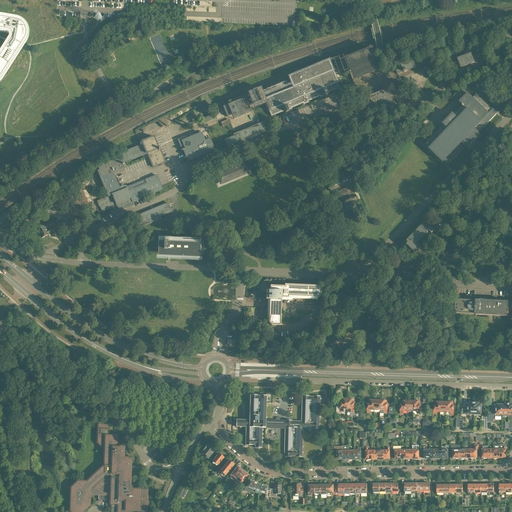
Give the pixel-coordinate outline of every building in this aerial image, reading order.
[(0,86),(2,86),(25,46),(28,42),(29,40),(29,38),(30,33),(29,30),(28,28),(26,25),(24,23),(21,21),(20,20),(17,20),(0,17),(0,86)] [(172,62),(159,34),(149,38),(162,66),(172,62)] [(345,57),(342,58),(341,58),(342,61),(344,60),(348,68),(349,70),(376,60),(374,57),(371,48),(346,58),(345,57)] [(471,54),(458,60),(459,61),(450,64),(455,76),(484,64),(480,53),(472,56),(471,54)] [(424,67),(429,79),(434,76),(427,58),(421,61),(420,57),(414,60),(413,59),(401,64),(401,65),(395,67),(398,74),(404,72),(417,67),(416,66),(422,64),(424,67)] [(230,101),(228,102),(229,103),(226,104),(227,106),(223,107),(227,115),(252,105),(253,107),(253,109),(254,109),(266,104),(265,105),(266,107),(267,107),(267,108),(267,110),(268,110),(269,111),(271,116),(285,110),(286,112),(288,111),(292,109),(292,108),(303,103),(303,105),(309,103),(308,101),(320,96),(320,97),(324,96),(325,96),(327,95),(326,93),(339,88),(337,83),(338,83),(334,74),(329,60),(306,70),(288,77),(289,80),(285,82),(281,84),(281,83),(280,83),(281,84),(276,86),(275,86),(271,88),(271,87),(271,88),(267,89),(267,90),(262,92),(260,88),(247,94),(247,95),(231,101),(230,101)] [(362,99),(363,102),(361,103),(364,111),(391,100),(387,92),(385,93),(384,90),(362,99)] [(454,96),(454,97),(460,102),(463,105),(462,106),(463,106),(454,115),(453,113),(442,125),(443,127),(426,145),(429,148),(429,149),(443,161),(444,161),(448,165),(466,146),(467,147),(476,138),(479,139),(482,136),(478,132),(497,113),(493,109),(492,110),(476,95),(473,98),(468,94),(464,90),(456,94),(454,96)] [(258,124),(256,125),(233,134),(234,136),(225,140),(227,146),(240,141),(241,142),(242,141),(241,141),(248,138),(248,136),(261,131),(261,133),(266,131),(263,124),(262,122),(258,124)] [(181,139),(179,140),(182,150),(183,150),(188,161),(215,150),(210,138),(205,141),(201,133),(182,141),(181,139)] [(163,190),(161,186),(157,175),(127,187),(127,186),(121,186),(121,187),(120,188),(113,173),(124,168),(123,165),(124,164),(124,163),(126,162),(127,165),(132,163),(131,160),(147,154),(153,167),(165,162),(160,148),(159,148),(158,147),(158,146),(154,136),(141,141),(142,142),(140,143),(140,145),(101,161),(102,164),(98,165),(99,170),(98,171),(108,196),(97,201),(99,207),(100,207),(102,211),(113,207),(116,212),(119,211),(134,205),(133,202),(163,190)] [(231,168),(216,174),(220,185),(248,173),(244,163),(239,164),(238,162),(230,166),(231,168)] [(329,191),(352,181),(350,175),(327,185),(329,191)] [(335,193),(331,195),(333,197),(332,197),(333,200),(341,197),(345,208),(338,211),(339,214),(354,208),(351,202),(357,199),(354,192),(357,191),(354,185),(335,193)] [(168,203),(137,216),(142,227),(161,219),(160,216),(172,211),(168,203)] [(410,250),(409,251),(408,252),(411,256),(414,252),(414,253),(415,253),(416,253),(417,253),(418,253),(419,252),(419,251),(419,250),(419,249),(418,248),(421,245),(434,231),(437,234),(445,225),(446,225),(450,221),(443,213),(438,218),(440,220),(435,225),(428,218),(422,224),(423,225),(410,238),(409,237),(403,244),(410,250)] [(45,236),(48,234),(49,234),(48,233),(56,230),(54,225),(52,219),(48,221),(49,223),(44,226),(37,229),(37,230),(36,231),(37,233),(39,233),(41,238),(42,237),(42,238),(45,237),(45,236)] [(157,257),(166,257),(203,258),(204,241),(174,239),(174,240),(157,239),(157,251),(158,251),(157,257)] [(452,256),(444,252),(442,258),(450,261),(452,256)] [(265,280),(264,280),(264,281),(263,281),(263,282),(262,282),(262,283),(261,283),(261,284),(261,285),(260,285),(260,286),(260,287),(260,288),(260,291),(266,291),(266,298),(266,299),(268,299),(267,306),(267,321),(268,321),(268,322),(269,322),(269,323),(269,324),(270,324),(270,325),(271,325),(272,325),(280,325),(281,306),(281,300),(291,300),(292,299),(317,299),(317,298),(318,298),(319,297),(320,297),(320,296),(320,295),(321,286),(285,285),(285,280),(269,279),(268,279),(267,280),(266,280),(265,280)] [(508,302),(491,301),(486,301),(480,300),(476,300),(476,301),(456,300),(455,313),(475,314),(475,315),(508,316),(508,302)] [(368,324),(368,326),(371,326),(371,327),(379,327),(379,325),(381,325),(381,316),(375,316),(372,318),(371,320),(368,319),(368,321),(367,321),(367,324),(368,324)] [(312,429),(319,429),(320,396),(313,396),(309,396),(302,395),(301,421),(292,421),(292,420),(285,420),(285,421),(280,421),(280,418),(276,417),(276,421),(266,420),(267,396),(259,395),(259,396),(257,396),(257,395),(250,395),(249,420),(236,420),(236,427),(246,427),(245,445),(252,445),(255,445),(255,448),(262,448),(262,427),(285,428),(284,457),(291,457),(291,456),(295,456),(295,457),(302,457),(303,428),(312,429)] [(147,511),(148,489),(131,488),(132,457),(125,457),(125,446),(119,445),(119,446),(117,446),(118,434),(112,434),(112,435),(110,435),(111,422),(105,422),(105,423),(97,423),(97,442),(104,450),(103,465),(86,481),(77,481),(70,487),(69,508),(65,511),(82,511),(90,505),(91,495),(98,495),(98,499),(102,500),(102,495),(110,496),(109,511),(147,511)] [(215,449),(210,446),(210,445),(209,444),(208,444),(206,447),(206,446),(202,450),(203,451),(202,452),(205,454),(204,456),(208,459),(215,449)] [(224,457),(222,456),(222,455),(222,454),(221,453),(220,453),(219,454),(218,453),(212,461),(213,461),(213,462),(212,462),(212,463),(213,463),(213,464),(214,464),(215,464),(215,463),(218,465),(224,457)] [(229,460),(220,471),(225,475),(234,464),(231,462),(231,461),(230,461),(229,461),(229,460)] [(236,480),(243,471),(241,469),(240,469),(238,468),(231,476),(236,480)] [(245,473),(243,471),(236,480),(241,483),(247,475),(245,474),(245,473)] [(253,489),(256,482),(250,480),(246,487),(253,489)] [(256,482),(253,489),(252,492),(258,494),(259,492),(262,485),(256,482)] [(301,484),(293,485),(293,496),(298,496),(298,495),(300,495),(301,494),(301,491),(303,491),(303,487),(301,486),(301,484)] [(338,494),(344,493),(344,484),(338,484),(338,485),(336,485),(336,495),(338,495),(338,494)] [(262,485),(259,492),(266,494),(265,496),(269,497),(270,491),(267,490),(268,487),(262,485)] [(270,499),(270,497),(277,497),(277,494),(282,494),(281,485),(274,485),(274,490),(270,491),(269,497),(268,502),(270,503),(271,499),(270,499)]
